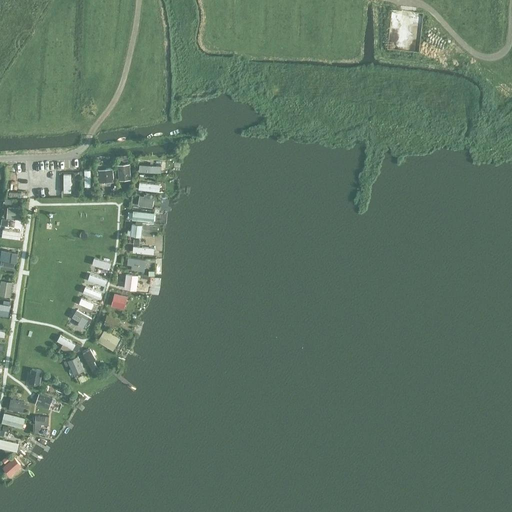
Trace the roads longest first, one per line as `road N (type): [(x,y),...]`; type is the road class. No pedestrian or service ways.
road 1 (track): [(511,12),(507,50),(492,60),(423,10),(382,0)]
road 2 (track): [(139,0),(121,84),(90,137)]
